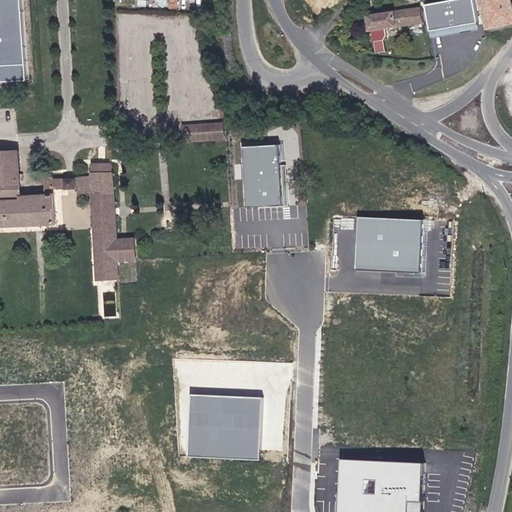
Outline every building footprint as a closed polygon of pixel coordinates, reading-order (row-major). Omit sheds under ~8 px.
[(0,0),(0,81),(24,81),(18,0),(0,0)] [(481,0),(472,0),(435,6),(438,25),(466,20),(468,33),(486,29),(481,0)] [(511,0),(486,0),(493,32),(511,27),(511,0)] [(424,4),(371,12),(375,33),(428,24),(424,4)] [(228,120),(187,123),(188,142),(229,139),(228,120)] [(279,145),(241,147),(244,207),(283,205),(279,145)] [(0,230),(63,226),(61,193),(93,191),(97,281),(125,280),(124,262),(142,261),(141,250),(140,237),(121,238),(116,161),(92,161),(94,175),(47,177),(47,192),(27,192),(26,149),(0,150),(0,230)] [(423,220),(357,217),(355,269),(421,272),(423,220)] [(86,337),(88,365),(159,361),(158,333),(86,337)] [(263,399),(190,394),(187,456),(259,460),(263,399)] [(0,471),(41,470),(39,418),(32,418),(32,403),(0,403),(0,471)] [(429,444),(444,444),(444,433),(430,433),(429,444)] [(421,511),(425,463),(338,459),(335,511),(421,511)]
